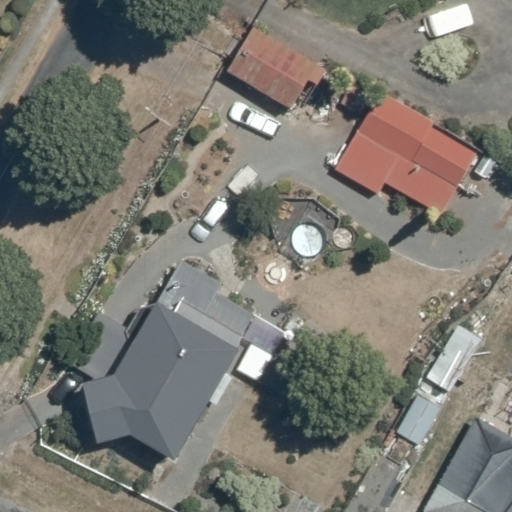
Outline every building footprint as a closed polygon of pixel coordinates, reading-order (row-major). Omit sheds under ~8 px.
[(227,68),(290,108),(317,67),(254,27),(227,68)] [(475,154),(432,129),(437,121),(384,91),(338,170),(378,193),(385,181),(441,213),(475,154)] [(478,259),(508,277),(511,270),(511,179),(505,175),(484,209),(501,220),(478,259)] [(254,315),(216,294),(222,283),(180,261),(139,336),(103,315),(73,365),(96,379),(84,382),(99,440),(126,433),(175,460),(254,315)] [(452,397),(479,349),(451,332),(423,380),(452,397)] [(398,431),(421,444),(442,408),(419,395),(398,431)] [(427,511),(511,511),(511,437),(479,419),(427,511)] [(412,511),(418,503),(387,487),(373,511),(412,511)]
